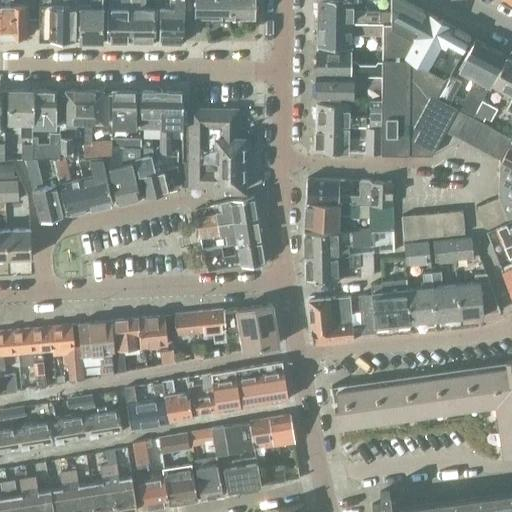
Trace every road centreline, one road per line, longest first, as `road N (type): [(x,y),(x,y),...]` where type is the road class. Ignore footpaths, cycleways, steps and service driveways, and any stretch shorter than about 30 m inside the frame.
road 1 (residential): [(511,318),(463,198),(418,171),(285,167)]
road 2 (residential): [(285,75),(0,70)]
road 3 (residential): [(284,281),(47,291)]
road 4 (residential): [(296,354),(511,333)]
road 5 (unknown): [(479,472),(474,429),(462,421),(314,447)]
road 6 (residential): [(324,495),(511,467)]
road 7 (residential): [(178,205),(47,237),(47,291)]
road 8 (residential): [(322,485),(296,354)]
road 9 (residential): [(322,485),(202,511)]
